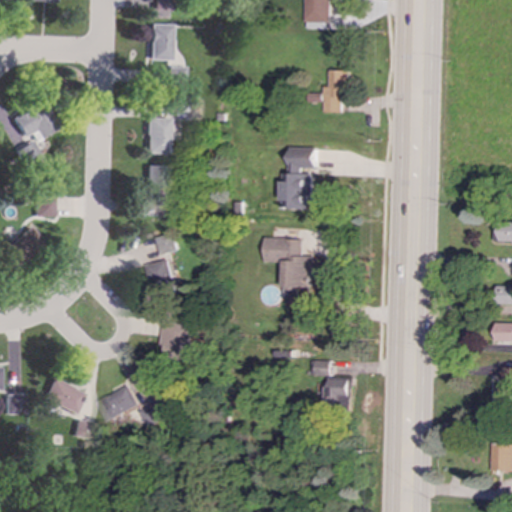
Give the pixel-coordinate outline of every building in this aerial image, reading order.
[(148,0),(148,11),(167,11),(167,0),(148,0)] [(307,0),(307,22),(331,22),(331,0),(307,0)] [(168,25),(147,25),(146,60),(167,61),(168,25)] [(325,112),(343,112),(342,97),(350,97),(349,70),(331,71),(331,87),(325,87),(325,112)] [(37,140),(54,128),(37,101),(9,119),(21,138),(31,131),(37,140)] [(143,155),(165,155),(166,119),(143,119),(143,155)] [(319,170),(319,148),(293,147),(292,169),(319,170)] [(164,166),(143,166),(142,202),(164,202),(164,166)] [(314,209),(315,174),(285,173),(285,208),(314,209)] [(51,197),(31,198),(31,217),(51,217),(51,197)] [(186,201),(170,200),(169,218),(185,218),(186,201)] [(511,222),(494,222),(495,241),(511,241),(511,222)] [(0,251),(14,266),(40,243),(26,227),(0,251)] [(159,238),(164,255),(181,250),(176,233),(159,238)] [(287,262),(287,297),(301,297),(301,287),(313,287),(313,256),(304,256),(304,238),(268,238),(267,262),(287,262)] [(180,287),(171,259),(149,266),(159,294),(180,287)] [(511,286),(499,286),(499,304),(511,304),(511,286)] [(194,342),(195,323),(166,322),(164,361),(208,363),(209,343),(194,342)] [(511,323),(498,323),(498,341),(511,341),(511,323)] [(333,361),(314,360),(313,375),(333,376),(333,361)] [(496,387),(496,409),(511,410),(511,391),(511,367),(506,367),(505,387),(496,387)] [(354,406),(355,378),(330,377),(329,405),(354,406)] [(39,400),(71,415),(81,394),(48,379),(39,400)] [(110,421),(143,406),(134,386),(101,401),(110,421)] [(1,415),(21,415),(21,396),(1,395),(1,415)] [(144,411),(152,428),(169,420),(161,403),(144,411)] [(90,424),(72,420),(69,437),(87,440),(90,424)] [(493,471),(511,471),(511,444),(494,444),(493,471)]
